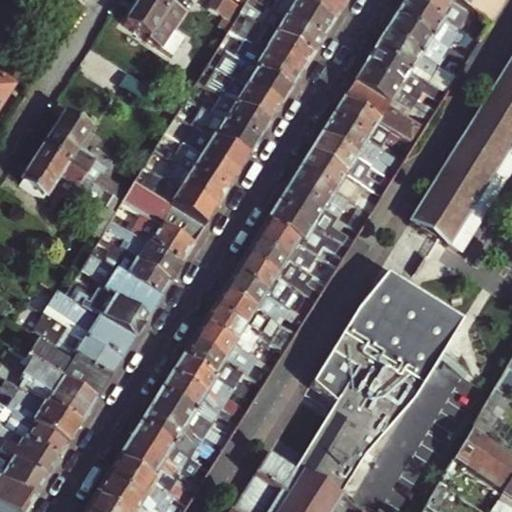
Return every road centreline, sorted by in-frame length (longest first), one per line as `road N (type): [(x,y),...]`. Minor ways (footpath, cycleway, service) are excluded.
road 1 (residential): [(374,0),(53,511)]
road 2 (residential): [(102,0),(0,159)]
